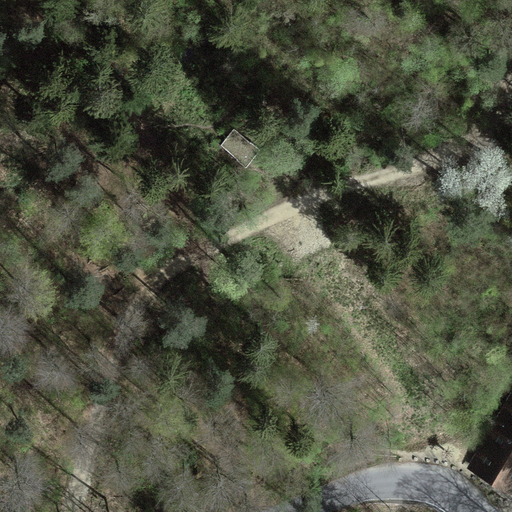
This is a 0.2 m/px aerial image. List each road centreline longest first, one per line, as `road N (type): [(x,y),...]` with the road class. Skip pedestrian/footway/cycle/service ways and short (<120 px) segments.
road 1 (track): [(511,101),(489,133),(286,209),(157,279),(122,325),(59,511)]
road 2 (unclassified): [(469,511),(456,495),(398,481),(361,485),(293,511)]
